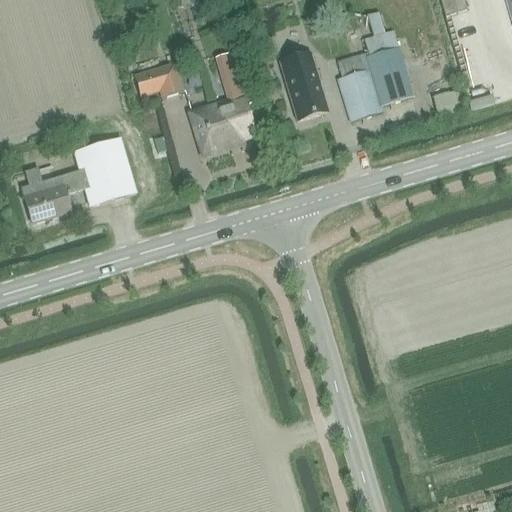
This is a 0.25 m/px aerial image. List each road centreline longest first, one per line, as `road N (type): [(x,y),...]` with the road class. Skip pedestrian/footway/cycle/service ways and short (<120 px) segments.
road 1 (tertiary): [(369,511),(280,212)]
road 2 (tertiary): [(0,297),(280,212)]
road 3 (tertiary): [(280,212),(511,143)]
